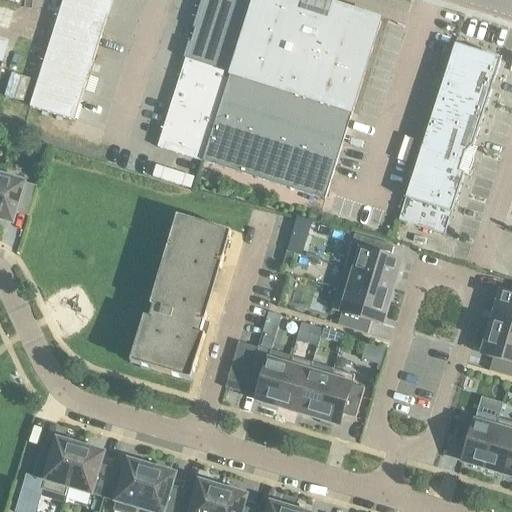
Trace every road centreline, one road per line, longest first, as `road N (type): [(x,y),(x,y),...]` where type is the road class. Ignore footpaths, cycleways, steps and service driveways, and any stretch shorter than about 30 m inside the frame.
road 1 (residential): [(399,449),(434,457),(481,284),(423,266),(370,439)]
road 2 (residential): [(0,278),(46,368),(77,402),(200,437)]
road 3 (residential): [(200,437),(265,219)]
road 4 (residential): [(200,437),(386,494)]
